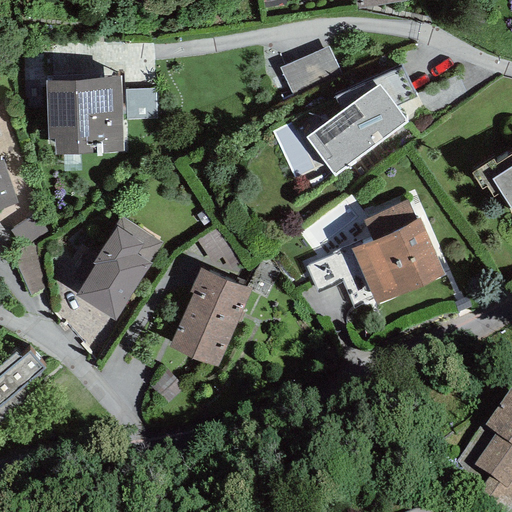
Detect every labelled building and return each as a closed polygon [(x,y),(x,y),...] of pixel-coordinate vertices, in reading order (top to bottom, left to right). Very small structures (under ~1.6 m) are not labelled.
[(408,0),(355,0),(357,9),(409,1),(408,0)] [(293,89),(343,69),(331,39),(281,59),(293,89)] [(406,122),(396,108),(418,100),(401,67),(332,96),(341,112),(307,138),(334,175),(406,122)] [(120,78),(83,80),(87,154),(123,152),(120,78)] [(87,154),(83,80),(45,82),(48,138),(55,137),(56,155),(87,154)] [(154,89),(125,91),(127,121),(156,119),(154,89)] [(492,160),(471,173),(482,190),(487,187),(493,197),(500,193),(511,212),(511,155),(495,166),(492,160)] [(0,209),(17,204),(3,161),(0,161),(0,209)] [(419,220),(416,221),(407,202),(364,221),(373,241),(351,250),(375,304),(443,274),(419,220)] [(37,211),(11,231),(20,251),(32,243),(34,245),(51,236),(37,211)] [(162,242),(121,216),(115,225),(116,226),(93,264),(95,265),(75,296),(115,321),(151,264),(149,263),(162,242)] [(34,245),(32,243),(20,251),(12,254),(28,296),(45,288),(34,245)] [(251,290),(199,267),(189,292),(192,294),(169,347),(218,368),(251,290)] [(0,408),(45,368),(28,352),(22,358),(16,351),(0,365),(0,408)] [(511,385),(484,425),(495,433),(473,465),(506,489),(511,481),(511,385)]
